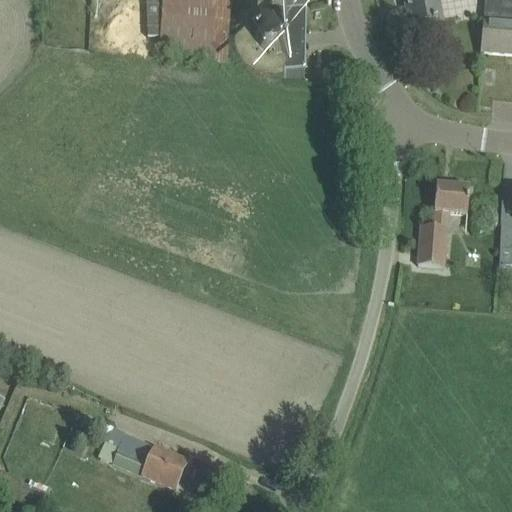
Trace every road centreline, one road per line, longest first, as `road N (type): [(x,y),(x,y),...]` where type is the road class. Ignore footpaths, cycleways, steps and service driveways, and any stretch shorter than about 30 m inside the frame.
road 1 (residential): [(303,511),(363,352),(383,271),(393,165),(411,120)]
road 2 (residential): [(411,120),(362,48),(345,0)]
